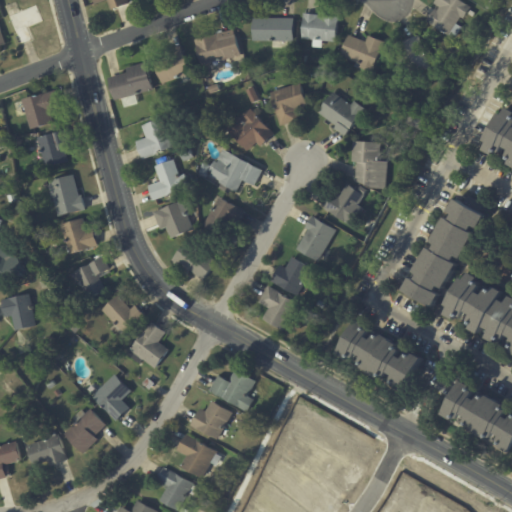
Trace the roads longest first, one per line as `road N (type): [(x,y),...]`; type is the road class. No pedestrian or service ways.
road 1 (secondary): [(64,0),(136,261),(212,326),(511,495)]
road 2 (residential): [(0,507),(71,506),(110,478),(143,446),(212,326)]
road 3 (residential): [(0,79),(238,0)]
road 4 (residential): [(212,326),(305,143)]
